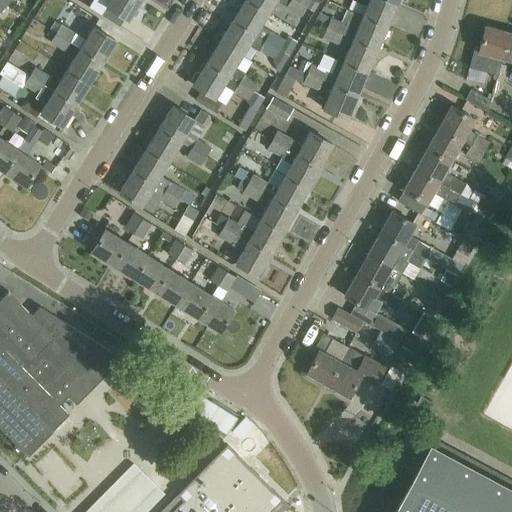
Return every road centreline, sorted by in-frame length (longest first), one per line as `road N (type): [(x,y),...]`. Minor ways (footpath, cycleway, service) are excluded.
road 1 (residential): [(247,399),(432,63),(449,0)]
road 2 (residential): [(30,263),(195,0)]
road 3 (unclassified): [(247,399),(30,263)]
road 4 (unclassified): [(325,511),(301,455),(247,399)]
